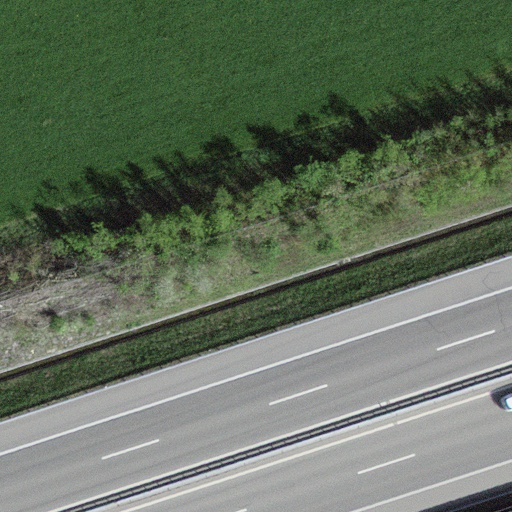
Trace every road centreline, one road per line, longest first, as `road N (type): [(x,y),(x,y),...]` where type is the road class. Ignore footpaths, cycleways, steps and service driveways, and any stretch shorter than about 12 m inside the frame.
road 1 (motorway): [(511,323),(0,489)]
road 2 (motorway): [(243,511),(511,424)]
